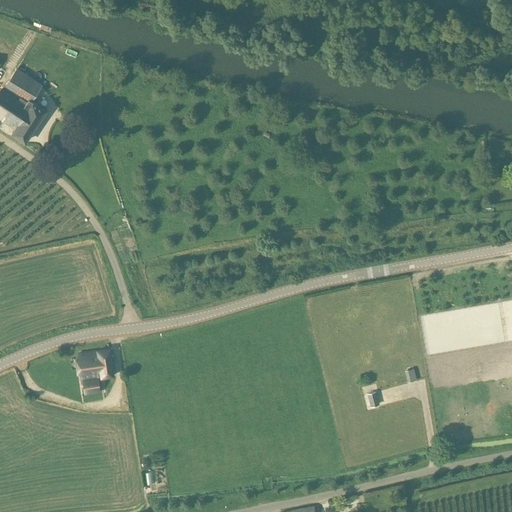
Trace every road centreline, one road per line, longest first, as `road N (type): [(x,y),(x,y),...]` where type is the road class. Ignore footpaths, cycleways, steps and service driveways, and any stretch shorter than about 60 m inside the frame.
road 1 (tertiary): [(0,365),(75,337),(511,246)]
road 2 (unclassified): [(247,511),(511,454)]
